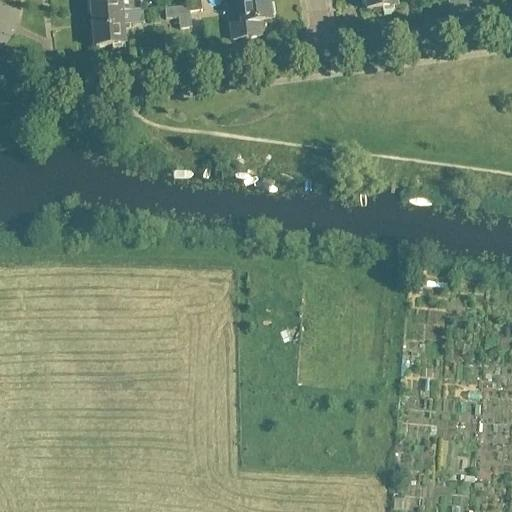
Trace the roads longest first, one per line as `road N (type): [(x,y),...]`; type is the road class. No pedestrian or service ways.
road 1 (residential): [(53,85),(324,49)]
road 2 (residential): [(324,49),(511,22)]
